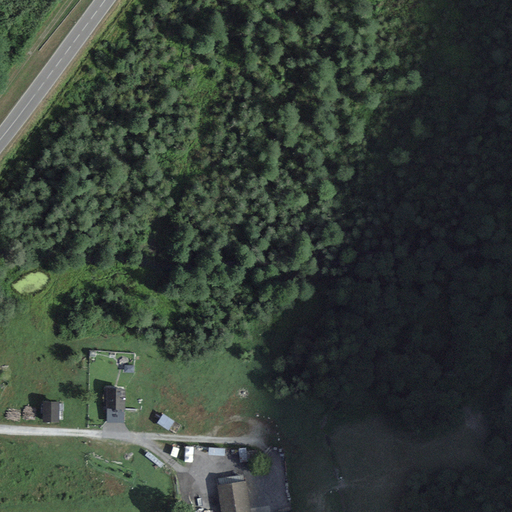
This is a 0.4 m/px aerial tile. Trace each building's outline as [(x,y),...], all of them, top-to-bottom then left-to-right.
[(126,388),(107,388),(106,408),(125,409),(126,388)] [(59,401),(42,401),(42,422),(59,422),(59,401)] [(164,413),(159,423),(172,430),(177,421),(164,413)] [(211,446),(210,453),(226,455),(227,448),(211,446)] [(251,511),(246,481),(218,486),(222,511),(251,511)]
